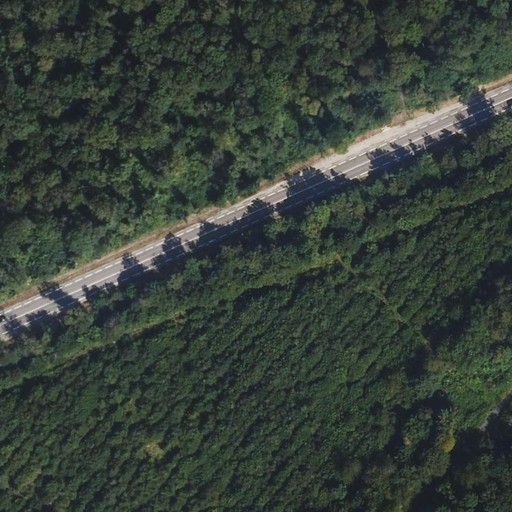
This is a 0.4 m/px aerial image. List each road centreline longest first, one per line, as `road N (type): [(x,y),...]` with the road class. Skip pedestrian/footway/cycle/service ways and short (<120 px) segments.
road 1 (primary): [(0,327),(511,98)]
road 2 (track): [(0,392),(511,184)]
road 3 (track): [(88,0),(296,196)]
road 4 (track): [(413,511),(511,395)]
